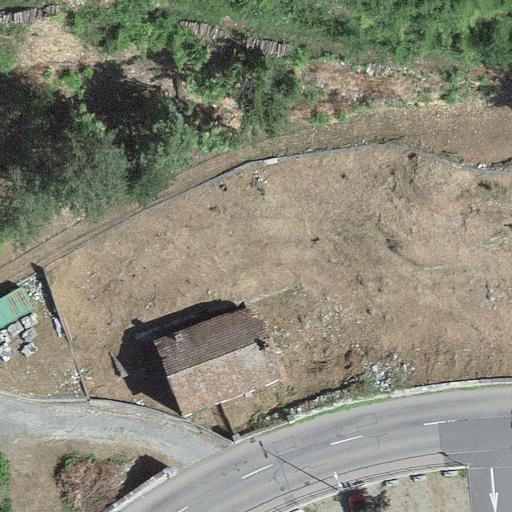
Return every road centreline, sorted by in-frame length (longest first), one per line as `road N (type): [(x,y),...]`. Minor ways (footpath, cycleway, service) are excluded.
road 1 (track): [(0,280),(104,218),(271,143),(464,118)]
road 2 (secondary): [(511,418),(355,436),(278,459),(174,511)]
